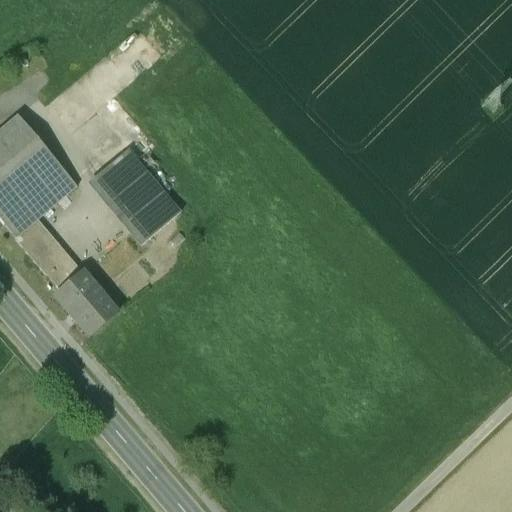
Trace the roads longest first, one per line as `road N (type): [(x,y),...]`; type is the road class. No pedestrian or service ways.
road 1 (secondary): [(0,298),(184,511)]
road 2 (track): [(403,511),(511,408)]
